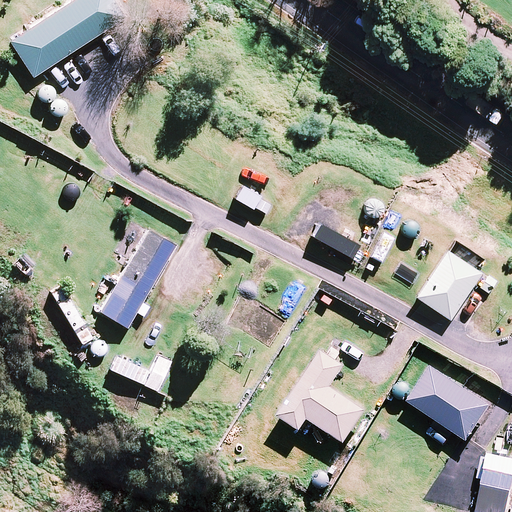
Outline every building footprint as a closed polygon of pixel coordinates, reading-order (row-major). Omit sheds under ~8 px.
[(123,16),(112,0),(71,0),(9,41),(32,76),(123,16)] [(396,230),(396,232),(397,234),(398,236),(399,238),(400,240),(402,241),(404,242),(406,243),(409,243),(411,243),(413,242),(415,241),(417,240),(419,239),(420,237),(421,235),(422,233),(422,230),(422,228),(421,226),(420,224),(419,222),(417,220),(416,219),(413,218),(411,218),(409,217),(407,217),(405,218),(403,219),(401,220),(399,222),(398,224),(397,226),(396,228),(396,230)] [(173,245),(146,229),(99,310),(126,326),(173,245)] [(374,262),(384,244),(371,237),(361,255),(374,262)] [(406,253),(390,245),(382,261),(399,270),(406,253)] [(479,259),(459,246),(453,255),(445,250),(414,296),(448,318),(478,272),(473,269),(479,259)] [(99,337),(98,337),(96,337),(94,337),(92,338),(90,340),(88,341),(87,343),(86,345),(85,347),(85,349),(85,351),(86,354),(87,356),(88,357),(90,359),(91,360),(93,361),(96,362),(98,362),(100,362),(102,361),(104,360),(106,359),(107,358),(109,356),(110,354),(110,352),(110,349),(110,347),(110,345),(109,343),(108,341),(106,340),(104,338),(102,337),(100,337),(99,337)] [(157,354),(145,385),(157,390),(169,359),(157,354)] [(110,362),(103,374),(122,386),(130,374),(110,362)] [(488,406),(429,367),(406,401),(465,441),(488,406)] [(247,372),(233,399),(246,406),(260,379),(247,372)] [(406,396),(406,393),(406,389),(405,386),(402,383),(399,382),(395,381),(392,381),(389,383),(386,385),(384,388),(384,392),(384,395),(385,399),(388,401),(391,403),(395,404),(398,403),(401,402),(404,399),(406,396)] [(255,396),(240,423),(252,430),(267,402),(255,396)]
